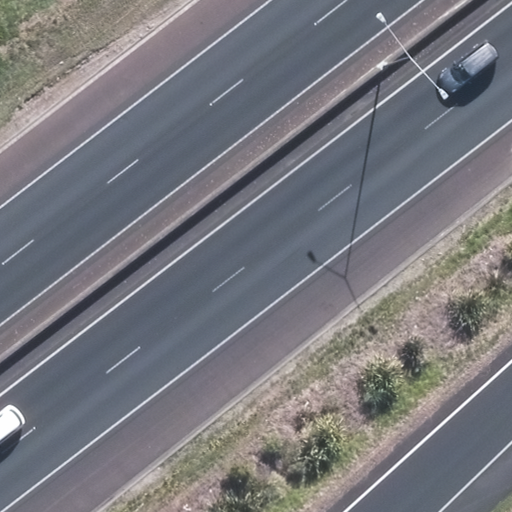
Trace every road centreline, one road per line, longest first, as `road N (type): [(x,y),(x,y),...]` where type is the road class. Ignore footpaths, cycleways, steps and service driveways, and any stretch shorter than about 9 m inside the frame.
road 1 (motorway): [(511,72),(0,448)]
road 2 (motorway): [(0,260),(344,0)]
road 3 (motorway): [(511,398),(386,511)]
